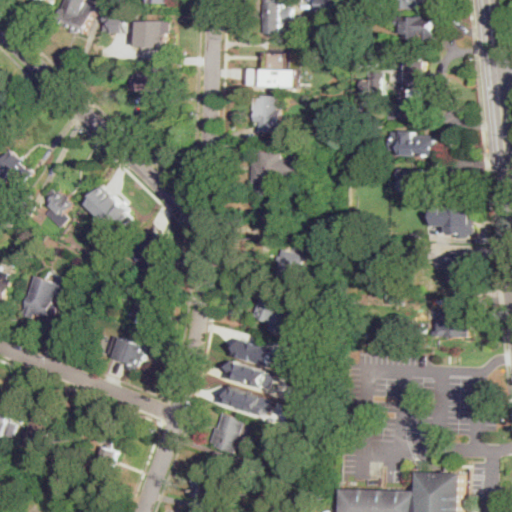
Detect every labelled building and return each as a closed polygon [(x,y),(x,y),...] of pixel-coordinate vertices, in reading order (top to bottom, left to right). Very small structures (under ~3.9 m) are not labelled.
[(98,5),(87,33),(60,22),(65,8),(66,8),(69,0),(90,0),(89,1),(98,5)] [(290,18),(285,18),(285,34),(267,33),(268,0),(278,0),(278,3),(286,3),(286,8),(290,8),(290,18)] [(432,0),(432,1),(428,1),(428,8),(403,7),(403,0),(432,0)] [(132,11),(131,32),(114,31),(114,30),(109,30),(109,10),(132,11)] [(436,17),(436,41),(424,41),(424,39),(407,38),(407,34),(405,34),(405,26),(400,26),(400,16),(436,17)] [(174,22),(173,32),(170,32),(170,44),(169,44),(168,50),(160,50),(160,46),(142,46),(143,20),(174,22)] [(351,68),(340,68),(339,46),(350,46),(351,68)] [(292,48),(291,65),(274,65),(274,75),(271,75),(271,85),(261,85),(261,75),(257,75),(258,53),(268,53),(268,47),(292,48)] [(432,61),(432,88),(428,88),(428,97),(412,97),(412,66),(406,66),(406,60),(432,61)] [(159,69),(159,75),(174,75),(174,90),(160,90),(160,94),(152,94),(152,91),(145,91),(145,87),(137,87),(137,72),(146,72),(146,75),(150,75),(150,69),(159,69)] [(387,72),(389,96),(377,96),(377,94),(365,95),(364,81),(371,80),(371,73),(387,72)] [(281,96),(281,110),(284,110),(283,128),(280,128),(280,132),(263,131),(264,122),(259,121),(259,109),(264,110),(264,95),(281,96)] [(418,139),(440,139),(439,156),(404,155),(404,151),(393,151),(393,136),(394,136),(395,131),(418,132),(418,139)] [(302,159),(301,175),(299,174),(299,180),(292,180),(292,174),(283,174),(282,195),(260,194),(260,182),(257,182),(258,162),(263,162),(264,149),(285,150),(284,158),(302,159)] [(24,163),(30,168),(31,167),(38,174),(29,185),(24,179),(18,185),(10,177),(7,181),(1,175),(4,172),(0,167),(17,150),(27,160),(24,163)] [(430,170),(430,192),(410,192),(410,178),(405,178),(405,170),(430,170)] [(134,208),(105,184),(89,202),(102,212),(97,218),(114,232),(134,208)] [(63,191),(68,196),(70,194),(74,197),(72,199),(78,205),(70,213),(74,217),(65,227),(53,215),(59,209),(52,202),(63,191)] [(468,203),(472,203),(472,220),(474,220),(474,225),(472,225),(472,237),(462,237),(462,233),(454,233),(454,224),(451,224),(450,208),(459,207),(459,199),(468,198),(468,203)] [(151,204),(145,212),(141,209),(147,201),(151,204)] [(27,202),(31,205),(33,202),(44,209),(36,221),(26,214),(24,217),(19,213),(27,202)] [(109,204),(119,214),(121,212),(130,222),(128,224),(135,231),(119,246),(112,240),(117,235),(111,228),(101,238),(93,229),(101,221),(96,216),(109,204)] [(446,243),(436,242),(437,234),(446,235),(446,243)] [(175,238),(173,279),(142,277),(143,262),(139,262),(139,249),(144,250),(144,241),(150,241),(150,237),(175,238)] [(328,245),(325,252),(314,248),(317,242),(328,245)] [(310,264),(308,270),(304,269),(302,273),(296,271),(294,278),(280,275),(287,249),(308,255),(305,263),(310,264)] [(473,283),(455,282),(456,252),(473,252),(473,283)] [(99,263),(96,271),(88,268),(91,260),(99,263)] [(15,279),(6,306),(0,303),(0,268),(13,273),(11,278),(15,279)] [(63,305),(60,315),(54,313),(53,317),(38,312),(36,318),(27,315),(41,276),(63,283),(56,303),(63,305)] [(128,290),(113,283),(116,276),(131,283),(128,290)] [(292,308),(285,324),(281,322),(279,325),(257,315),(267,293),(286,302),(285,305),(292,308)] [(145,295),(163,302),(160,309),(163,310),(161,318),(157,317),(155,322),(152,321),(150,326),(139,322),(140,318),(137,317),(141,304),(140,303),(142,299),(143,300),(145,295)] [(473,313),(473,322),(471,322),(471,325),(471,335),(440,335),(440,317),(448,317),(448,308),(454,308),(462,308),(462,313),(473,313)] [(85,316),(81,329),(72,326),(76,313),(85,316)] [(118,336),(127,338),(127,337),(150,346),(148,353),(151,354),(148,361),(145,359),(141,371),(132,368),(134,364),(119,358),(122,349),(114,346),(118,336)] [(239,352),(241,348),(238,347),(241,337),(282,350),(277,364),(239,352)] [(232,374),(274,389),(279,375),(272,372),(272,370),(237,359),(232,374)] [(232,384),(227,400),(267,414),(273,398),(232,384)] [(296,385),(292,398),(307,403),(311,390),(296,385)] [(0,404),(17,411),(10,428),(0,424),(0,404)] [(98,417),(94,430),(83,426),(88,413),(98,417)] [(255,423),(249,438),(248,438),(245,448),(240,446),(238,453),(219,446),(220,443),(215,442),(221,427),(223,428),(228,413),(255,423)] [(67,441),(59,458),(25,444),(38,414),(57,422),(52,435),(67,441)] [(115,472),(109,470),(106,478),(96,474),(110,436),(118,439),(115,447),(124,450),(115,472)] [(290,448),(284,467),(271,463),(277,444),(290,448)] [(336,456),(334,463),(321,458),(323,452),(336,456)] [(469,474),(468,511),(348,511),(349,488),(424,491),(425,473),(469,474)] [(219,481),(213,500),(191,493),(195,482),(198,483),(201,474),(219,481)] [(78,496),(76,502),(70,500),(72,494),(78,496)] [(61,502),(56,511),(50,511),(44,510),(49,497),(61,502)] [(209,504),(207,511),(194,507),(196,500),(209,504)]
